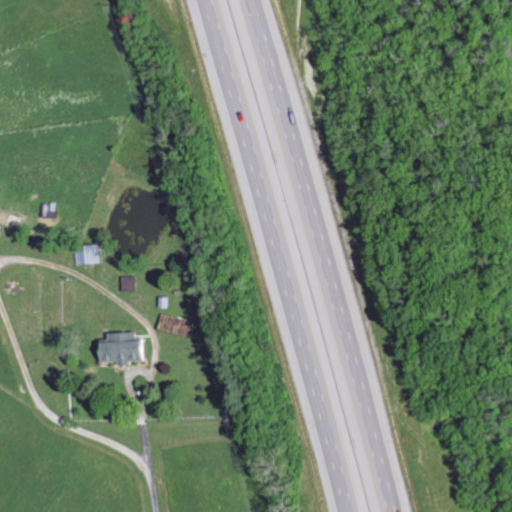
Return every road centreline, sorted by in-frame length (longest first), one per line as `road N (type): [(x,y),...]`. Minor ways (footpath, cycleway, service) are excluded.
road 1 (motorway): [(400,511),(257,0)]
road 2 (motorway): [(215,0),(357,511)]
